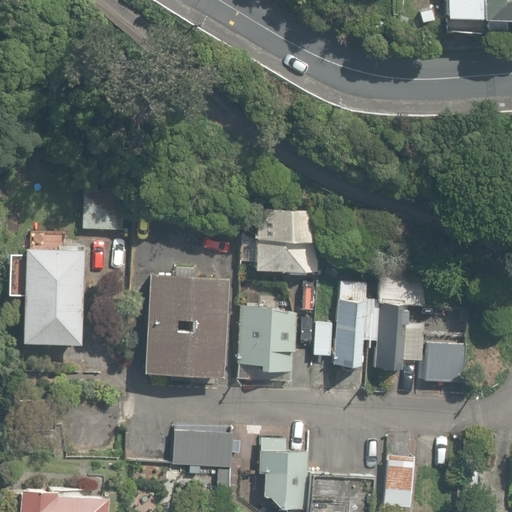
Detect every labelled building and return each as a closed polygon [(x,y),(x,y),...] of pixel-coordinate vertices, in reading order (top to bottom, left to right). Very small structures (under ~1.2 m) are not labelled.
[(511,0),(445,0),(445,16),(511,17),(511,0)] [(431,24),(432,15),(419,14),(419,24),(431,24)] [(504,19),(486,18),(485,35),(503,36),(504,19)] [(81,226),(119,228),(121,189),(82,188),(81,226)] [(253,268),(316,272),(317,242),(320,242),(322,207),(257,204),(256,211),(244,210),(243,232),(254,237),(253,268)] [(19,340),(77,342),(80,247),(62,247),(62,243),(54,243),(54,246),(21,245),(21,252),(14,251),(13,293),(20,293),(19,340)] [(173,272),(146,271),(143,321),(172,323),(173,317),(190,318),(190,323),(221,325),(224,275),(193,273),(193,267),(174,266),(173,272)] [(371,368),(399,370),(406,274),(380,272),(378,298),(364,297),(365,280),(338,278),(332,363),(358,365),(360,337),(367,338),(366,347),(369,347),(370,338),(374,338),(371,368)] [(269,302),(239,301),(236,362),(258,362),(257,370),(288,371),(289,350),(292,350),(294,310),(273,306),(269,302)] [(172,329),(172,323),(143,321),(141,370),(219,374),(221,325),(190,323),(189,330),(172,329)] [(422,379),(463,382),(466,343),(451,342),(425,340),(422,379)] [(170,462),(231,465),(232,431),(172,427),(170,462)] [(304,508),(306,448),(282,447),(282,436),(259,435),(258,471),(262,472),(261,492),(277,507),(304,508)] [(382,503),(407,505),(412,454),(386,452),(382,503)] [(305,511),(368,511),(371,474),(308,470),(305,511)] [(14,511),(103,511),(104,495),(51,492),(52,488),(17,486),(14,511)]
